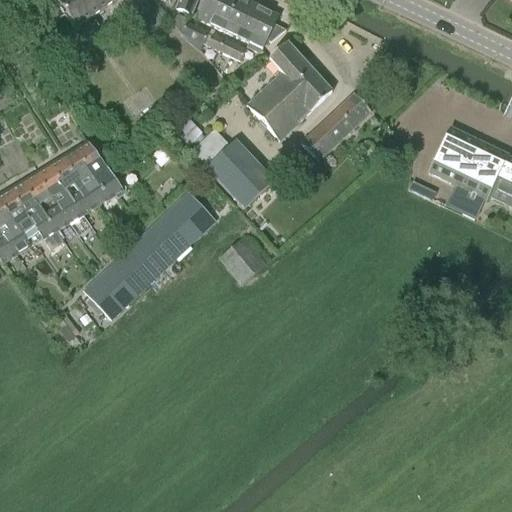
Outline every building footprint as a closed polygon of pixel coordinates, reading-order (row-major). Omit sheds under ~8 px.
[(121,0),(57,0),(52,4),(73,33),(77,30),(83,40),(98,30),(91,20),(97,17),(98,18),(101,16),(100,14),(121,0)] [(150,0),(151,1),(151,0),(175,0),(179,1),(175,12),(190,18),(197,0),(150,0)] [(210,28),(222,0),(205,0),(196,21),(210,28)] [(240,1),(238,0),(222,0),(210,28),(224,35),(240,1)] [(240,1),(224,35),(236,40),(251,6),(240,1)] [(150,4),(139,14),(153,30),(164,20),(150,4)] [(251,6),(236,40),(234,43),(248,50),(265,13),(251,6)] [(265,13),(248,50),(241,64),(246,66),(252,52),(259,56),(263,53),(267,44),(271,46),(286,33),(275,28),(278,19),(265,13)] [(180,37),(186,25),(175,19),(169,24),(180,37)] [(198,31),(186,25),(180,37),(192,42),(198,31)] [(208,35),(198,31),(192,42),(203,47),(208,35)] [(220,55),(225,43),(212,37),(206,49),(220,55)] [(225,43),(220,55),(229,59),(230,60),(236,48),(225,43)] [(330,94),(285,46),(269,62),(281,76),(246,108),(279,143),(330,94)] [(230,60),(229,59),(221,76),(226,82),(231,78),(237,63),(240,64),(246,52),(236,48),(230,60)] [(318,165),(370,117),(354,99),(301,147),(318,165)] [(486,200),(511,212),(511,165),(503,161),(505,157),(449,131),(428,176),(454,188),(444,209),(475,223),(486,200)] [(234,143),(228,149),(204,172),(243,214),(274,185),(234,143)] [(117,179),(111,183),(88,146),(76,153),(101,194),(107,204),(115,200),(117,203),(124,197),(125,191),(117,179)] [(101,194),(76,153),(63,161),(89,205),(93,212),(107,204),(101,194)] [(63,161),(49,169),(77,215),(81,219),(93,212),(89,205),(63,161)] [(77,215),(49,169),(36,177),(67,228),(81,219),(77,215)] [(36,177),(23,185),(53,236),(67,228),(36,177)] [(23,185),(10,193),(41,244),(53,236),(23,185)] [(41,244),(10,193),(0,198),(0,207),(27,252),(41,244)] [(176,204),(204,235),(215,224),(186,194),(176,204)] [(176,204),(164,215),(192,246),(204,235),(176,204)] [(27,252),(0,207),(0,234),(15,259),(27,252)] [(192,246),(164,215),(153,226),(180,257),(192,246)] [(153,226),(140,238),(169,268),(180,257),(153,226)] [(15,259),(0,234),(0,268),(15,259)] [(169,268),(140,238),(128,250),(157,279),(169,268)] [(217,262),(240,288),(265,267),(242,240),(217,262)] [(128,250),(116,261),(145,291),(157,279),(128,250)] [(145,291),(116,261),(105,271),(134,301),(145,291)] [(105,271),(93,282),(122,312),(134,301),(105,271)] [(122,312),(93,282),(81,295),(109,325),(122,312)]
